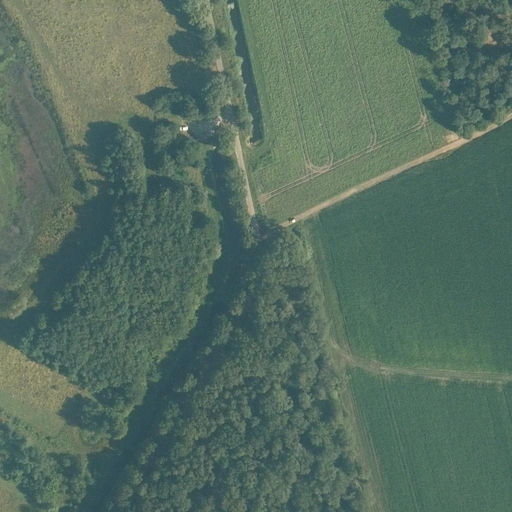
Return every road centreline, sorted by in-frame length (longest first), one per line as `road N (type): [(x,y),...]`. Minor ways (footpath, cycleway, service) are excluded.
road 1 (unclassified): [(117,511),(257,271),(206,0)]
road 2 (track): [(74,511),(213,281),(219,258),(198,121)]
road 3 (track): [(255,238),(511,109)]
road 4 (track): [(241,162),(266,146),(270,128),(241,0)]
road 5 (track): [(0,395),(84,451),(109,454)]
